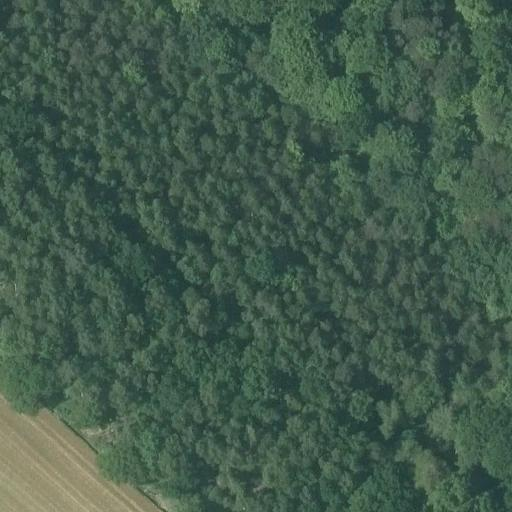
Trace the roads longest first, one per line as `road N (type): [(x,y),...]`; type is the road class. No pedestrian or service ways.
road 1 (track): [(409,511),(511,427)]
road 2 (unknown): [(511,82),(414,0)]
